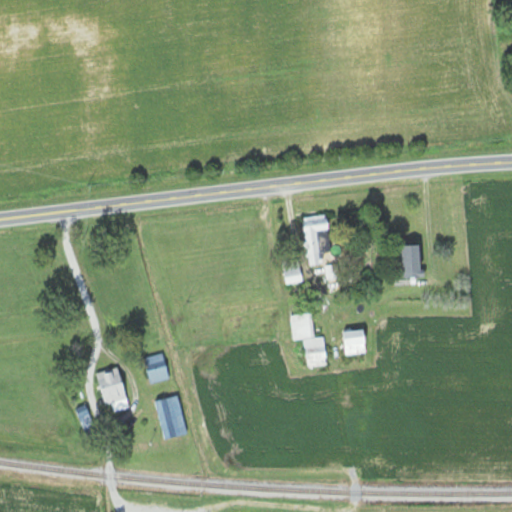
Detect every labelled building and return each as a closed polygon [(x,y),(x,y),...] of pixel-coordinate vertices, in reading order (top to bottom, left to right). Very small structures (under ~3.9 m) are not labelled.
[(306,265),(320,264),(318,252),(327,251),(324,231),(326,231),(324,214),(300,217),(306,265)] [(417,276),(417,244),(399,244),(399,276),(417,276)] [(299,281),(296,256),(280,258),(283,283),(299,281)] [(324,278),(336,277),(335,265),(324,265),(324,278)] [(276,311),(275,299),(217,305),(218,317),(276,311)] [(304,367),(324,364),(321,336),(312,337),(309,312),(288,315),(291,339),(301,338),(304,367)] [(343,355),(363,352),(360,329),(340,331),(343,355)] [(140,359),(150,384),(168,377),(158,352),(140,359)] [(109,403),(112,411),(127,406),(115,366),(94,373),(103,405),(109,403)] [(352,392),(351,385),(340,385),(341,413),(354,412),(354,403),(368,402),(368,392),(352,392)] [(153,400),(161,438),(184,433),(175,395),(153,400)]
